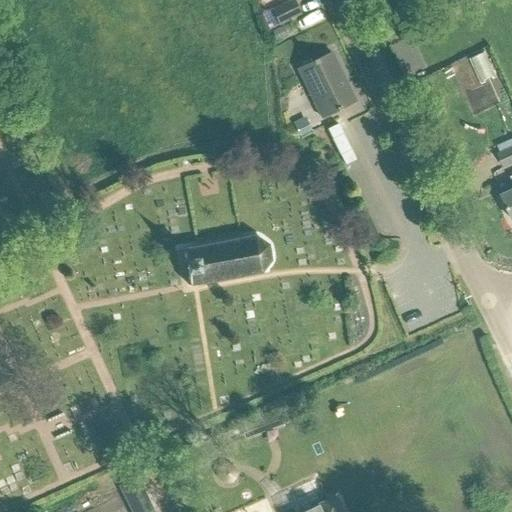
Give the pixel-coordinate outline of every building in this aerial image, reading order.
[(299,15),(292,0),(271,8),(277,23),(299,15)] [(441,28),(433,12),(417,20),(425,36),(441,28)] [(275,42),(287,36),(283,27),(271,32),(275,42)] [(356,102),(331,52),(295,70),(320,120),(356,102)] [(477,52),(465,57),(475,82),(488,77),(477,52)] [(293,121),(299,135),(312,129),(305,115),(293,121)] [(497,154),(504,169),(511,164),(511,139),(497,146),(500,153),(497,154)] [(511,217),(511,177),(511,178),(511,192),(502,197),(511,217)] [(267,246),(254,237),(182,250),(188,286),(260,273),(270,261),(267,246)] [(296,489),(308,486),(303,464),(291,467),(296,489)] [(154,511),(136,476),(117,485),(130,511),(154,511)] [(306,511),(302,511),(339,511),(333,498),(314,507),(306,511)]
